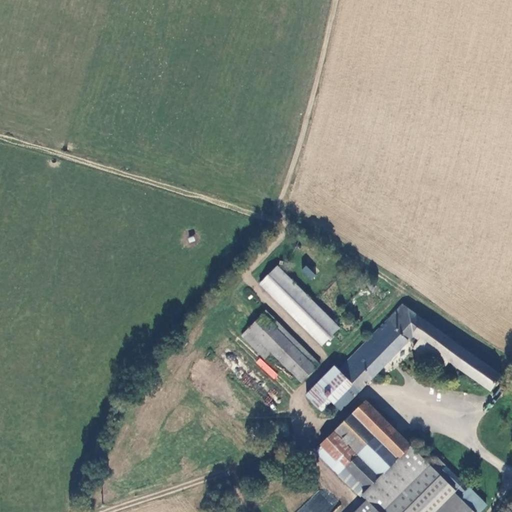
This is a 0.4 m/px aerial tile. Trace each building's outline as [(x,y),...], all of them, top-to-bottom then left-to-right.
[(305,265),(301,270),(311,279),(315,274),(305,265)] [(326,349),(343,331),(279,269),(262,287),(326,349)] [(452,361),(496,392),(506,377),(408,305),(403,310),(341,374),(337,371),(308,402),(323,416),(331,408),(339,416),(417,336),(423,340),(452,361)] [(303,387),(319,371),(264,318),(249,334),(303,387)] [(452,361),(423,340),(417,348),(446,369),(452,361)] [(283,408),(289,402),(233,347),(227,353),(283,408)] [(217,363),(273,419),(279,413),(223,358),(217,363)] [(255,363),(274,379),(279,373),(259,358),(255,363)] [(372,404),(358,417),(404,463),(417,450),(372,404)] [(404,463),(358,417),(322,453),(365,500),(366,499),(373,506),(367,511),(478,511),(464,498),(466,495),(436,468),(417,450),(404,463)] [(442,462),(436,468),(466,495),(464,498),(478,511),(490,511),(493,510),(442,462)] [(331,511),(335,509),(319,492),(297,511),(331,511)]
